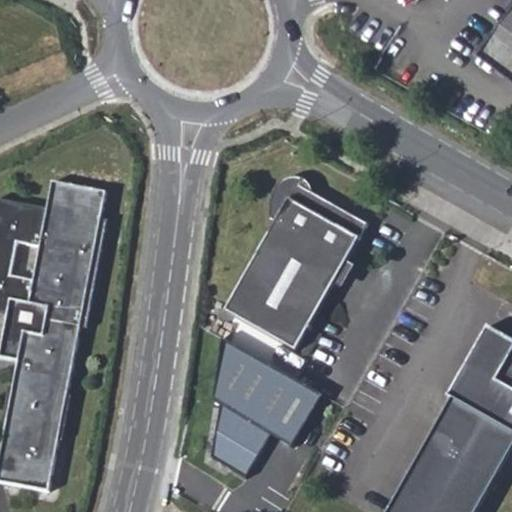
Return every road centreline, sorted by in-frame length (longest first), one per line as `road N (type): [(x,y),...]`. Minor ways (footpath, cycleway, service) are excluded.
road 1 (tertiary): [(193,113),(129,511)]
road 2 (tertiary): [(282,67),(511,198)]
road 3 (tertiary): [(128,70),(0,127)]
